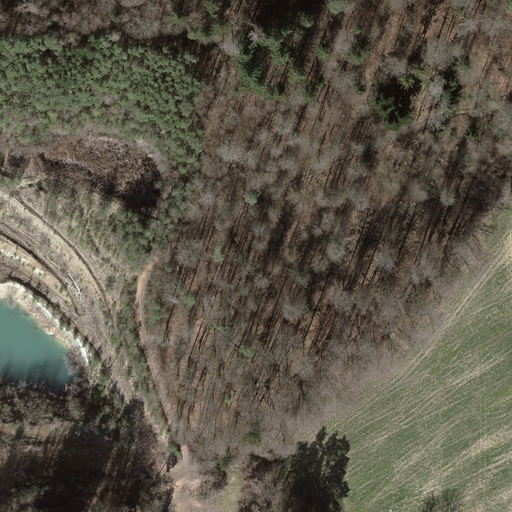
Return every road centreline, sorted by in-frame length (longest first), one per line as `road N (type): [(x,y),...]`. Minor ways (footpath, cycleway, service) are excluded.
road 1 (track): [(168,480),(186,459),(135,300),(153,261),(257,198),(433,118),(463,109),(511,117)]
road 2 (track): [(296,0),(228,35),(195,40),(136,22),(0,23)]
